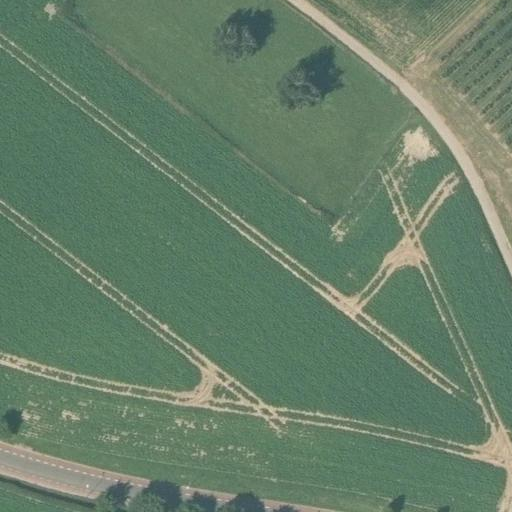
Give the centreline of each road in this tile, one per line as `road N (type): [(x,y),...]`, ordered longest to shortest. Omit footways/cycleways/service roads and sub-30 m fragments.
road 1 (unclassified): [(511,266),(437,123),(291,0)]
road 2 (tertiary): [(238,511),(0,458)]
